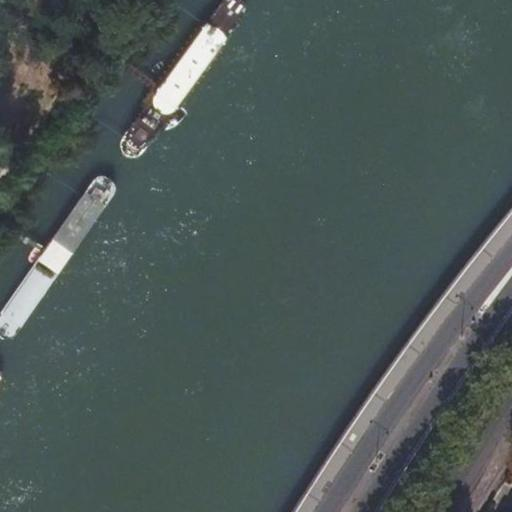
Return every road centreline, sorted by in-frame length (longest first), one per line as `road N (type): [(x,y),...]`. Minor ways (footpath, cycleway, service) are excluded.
road 1 (primary): [(511,258),(336,511)]
road 2 (primary): [(511,314),(385,511)]
road 3 (primary): [(441,511),(511,392)]
